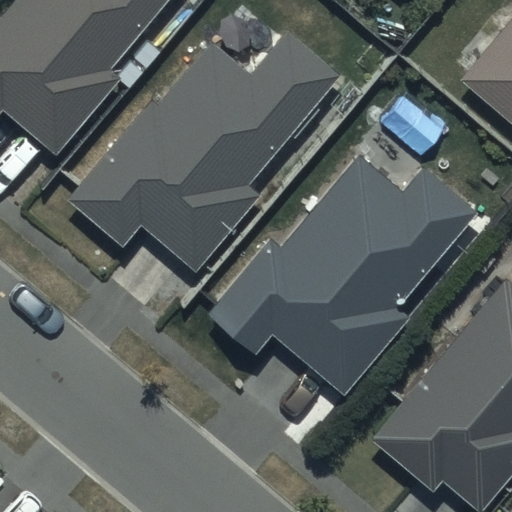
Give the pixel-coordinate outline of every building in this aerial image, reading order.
[(16,0),(0,20),(0,109),(1,109),(56,154),(119,76),(112,70),(170,0),(16,0)] [(511,0),(509,0),(458,63),(511,107),(511,0)] [(245,56),(208,23),(154,84),(150,81),(63,180),(118,227),(137,205),(190,251),(257,173),(245,163),(336,58),(283,12),(245,56)] [(480,210),(423,164),(401,190),(360,156),(282,251),(268,240),(207,315),(255,354),(271,334),(345,394),(409,316),(399,308),(480,210)] [(511,266),(503,259),(366,419),(428,472),(438,461),(475,492),(511,448),(511,266)]
